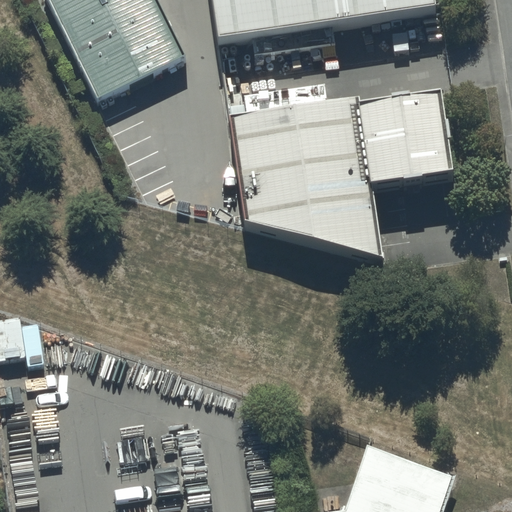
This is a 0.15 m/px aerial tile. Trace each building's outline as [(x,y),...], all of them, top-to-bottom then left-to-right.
[(146,0),(43,0),(93,106),(178,67),(146,0)] [(207,0),(214,51),(429,25),(426,0),(207,0)] [(433,96),(357,110),(371,193),(448,180),(433,96)] [(380,266),(349,107),(229,131),(250,236),(380,266)] [(419,511),(424,469),(360,429),(337,499),(309,505),(309,511),(419,511)]
